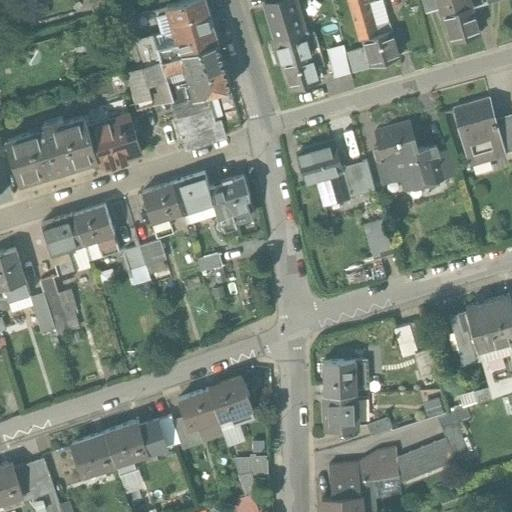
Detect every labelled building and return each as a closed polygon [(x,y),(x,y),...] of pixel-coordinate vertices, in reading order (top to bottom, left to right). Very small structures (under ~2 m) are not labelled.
[(203,0),(189,0),(166,7),(176,41),(166,45),(158,47),(161,59),(217,43),(203,0)] [(263,5),(274,42),(306,33),(296,0),(281,0),(276,2),(263,5)] [(373,0),(346,0),(359,41),(362,40),(364,48),(370,66),(399,57),(389,22),(375,25),(368,2),(373,0)] [(434,0),(421,0),(426,13),(437,9),(434,0)] [(465,0),(434,0),(437,9),(440,18),(442,17),(450,43),(479,35),(471,8),(468,9),(465,0)] [(306,33),(274,42),(272,43),(278,65),(281,64),(289,90),(318,81),(312,61),(318,59),(310,32),(306,33)] [(162,33),(139,40),(137,36),(122,41),(131,68),(161,59),(158,47),(166,45),(162,33)] [(217,43),(161,59),(165,73),(176,69),(184,67),(189,80),(194,98),(205,95),(229,86),(217,43)] [(343,48),(327,52),(333,77),(349,73),(343,48)] [(364,48),(347,53),(353,71),(370,66),(364,48)] [(131,68),(126,70),(135,98),(149,93),(154,106),(174,100),(173,98),(165,73),(161,59),(131,68)] [(184,67),(176,69),(179,78),(183,77),(184,82),(189,80),(184,67)] [(184,94),(173,98),(174,100),(174,102),(175,104),(186,101),(184,94)] [(186,101),(175,104),(174,102),(172,102),(175,115),(173,115),(175,120),(173,120),(177,134),(181,133),(186,149),(225,136),(220,122),(215,123),(205,95),(194,98),(186,101)] [(488,97),(454,107),(462,134),(461,134),(470,163),(506,153),(495,120),(488,97)] [(123,101),(83,113),(83,116),(98,160),(100,166),(107,164),(141,153),(123,101)] [(511,114),(500,118),(511,151),(511,150),(511,114)] [(83,116),(64,122),(62,117),(43,123),(45,128),(7,140),(20,184),(98,160),(83,116)] [(511,151),(500,118),(495,120),(506,153),(511,151)] [(408,119),(375,130),(380,146),(373,148),(377,160),(379,159),(386,180),(398,176),(393,157),(411,151),(418,149),(408,119)] [(334,143),(297,153),(307,182),(316,179),(323,204),(349,196),(334,143)] [(411,151),(393,157),(398,176),(402,189),(444,177),(438,152),(435,145),(418,149),(411,151)] [(449,149),(438,152),(444,177),(456,173),(449,149)] [(204,172),(173,182),(182,212),(213,203),(214,203),(209,187),(204,172)] [(243,177),(209,187),(214,203),(213,203),(219,221),(232,217),(234,222),(250,217),(244,198),(249,196),(243,177)] [(173,182),(142,192),(157,238),(174,233),(169,217),(182,212),(173,182)] [(105,204),(73,214),(83,245),(97,240),(102,257),(118,252),(113,235),(114,235),(105,204)] [(73,214),(42,224),(59,278),(77,273),(69,249),(83,245),(73,214)] [(382,218),(362,224),(373,259),(393,253),(382,218)] [(160,242),(139,248),(145,267),(166,261),(160,242)] [(139,248),(124,253),(130,271),(145,267),(139,248)] [(16,249),(0,254),(0,288),(3,288),(7,302),(28,295),(24,281),(26,281),(16,249)] [(219,255),(198,261),(202,274),(223,268),(219,255)] [(52,278),(39,282),(43,295),(51,318),(53,324),(56,323),(57,325),(64,323),(61,314),(64,313),(52,278)] [(43,295),(30,300),(37,322),(51,318),(43,295)] [(511,308),(509,296),(465,308),(490,396),(511,389),(511,308)] [(364,359),(321,361),(322,393),(354,392),(354,388),(365,388),(364,359)] [(432,360),(425,362),(428,373),(436,371),(432,360)] [(240,377),(209,388),(219,418),(230,414),(235,425),(252,418),(240,377)] [(209,388),(178,398),(188,429),(219,418),(209,388)] [(354,392),(322,393),(324,428),(356,425),(354,392)] [(442,438),(394,457),(396,477),(399,483),(451,460),(452,461),(466,455),(449,410),(433,415),(442,438)] [(171,415),(139,425),(149,452),(180,442),(171,415)] [(385,416),(365,423),(369,434),(388,427),(385,416)] [(137,420),(105,431),(116,463),(149,452),(139,425),(137,420)] [(105,431),(72,442),(83,474),(116,463),(105,431)] [(374,449),(354,461),(328,463),(330,495),(321,496),(322,511),(374,511),(373,495),(375,495),(374,485),(372,485),(371,478),(396,477),(394,457),(393,447),(374,449)] [(43,457),(15,467),(24,494),(22,495),(24,500),(54,490),(43,457)] [(265,457),(240,458),(240,473),(266,472),(265,457)] [(13,462),(0,465),(0,502),(22,495),(24,494),(15,467),(13,462)] [(181,464),(170,468),(177,486),(187,482),(181,464)] [(268,477),(256,478),(257,494),(269,493),(268,477)] [(73,511),(70,501),(59,505),(61,511),(73,511)]
